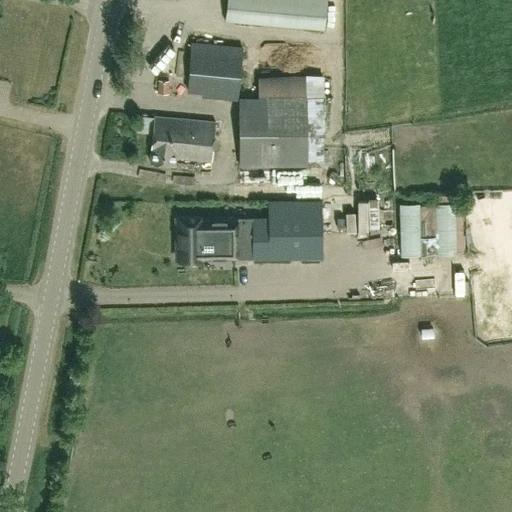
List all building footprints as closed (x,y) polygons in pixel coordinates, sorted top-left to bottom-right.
[(227,0),(226,20),(325,30),(327,0),(227,0)] [(236,100),(241,48),(191,43),(187,90),(203,91),(203,97),(236,100)] [(325,155),(325,69),(307,69),(308,155),(325,155)] [(168,93),(169,80),(158,80),(157,93),(168,93)] [(298,166),(298,109),(237,110),(238,167),(298,166)] [(211,162),(215,123),(153,117),(150,153),(149,162),(175,164),(175,158),(211,162)] [(270,173),(238,173),(238,185),(270,185),(270,173)] [(420,195),(399,195),(401,246),(456,245),(455,194),(435,194),(436,201),(420,201),(420,195)] [(343,196),(334,196),(336,227),(345,227),(343,196)] [(235,258),(322,257),(321,201),(268,201),(269,218),(208,219),(208,218),(175,218),(176,251),(203,251),(203,246),(235,246),(235,258)] [(400,261),(401,275),(423,273),(422,259),(400,261)]
